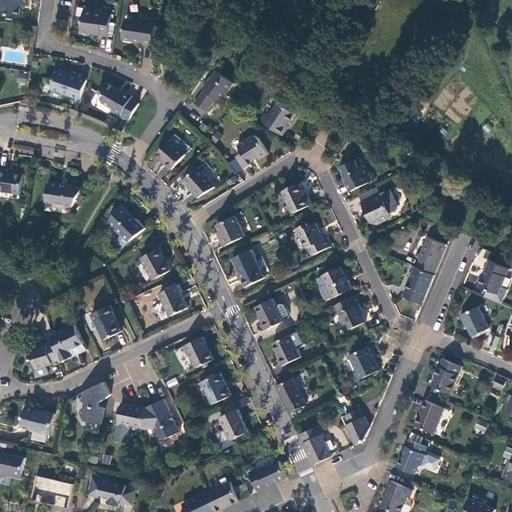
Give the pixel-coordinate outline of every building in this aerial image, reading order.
[(0,0),(0,3),(0,15),(20,18),(22,5),(26,6),(26,0),(0,0)] [(98,10),(85,9),(81,32),(108,37),(111,15),(97,12),(98,10)] [(144,45),(151,45),(153,36),(155,24),(156,19),(156,18),(148,17),(147,21),(126,19),(124,39),(144,41),(144,45)] [(81,101),(88,81),(80,79),(81,75),(71,72),(69,75),(57,71),(51,90),(81,101)] [(205,89),(196,102),(208,110),(217,98),(221,101),(234,83),(216,71),(204,89),(205,89)] [(130,120),(141,102),(138,100),(133,97),(135,94),(127,89),(125,91),(109,82),(108,82),(106,82),(101,91),(105,93),(103,97),(104,101),(113,106),(114,110),(130,120)] [(266,114),(261,120),(283,135),(288,128),(287,127),(297,113),(280,103),(270,116),(266,114)] [(246,151),(237,156),(244,168),(251,164),(250,162),(259,156),(260,159),(270,153),(261,138),(255,134),(241,143),(246,151)] [(170,140),(158,153),(166,160),(165,161),(173,168),(186,154),(170,140)] [(356,160),(341,167),(352,191),(373,181),(367,168),(362,165),(359,167),(356,160)] [(200,166),(185,179),(194,190),(193,191),(199,197),(217,185),(200,166)] [(0,193),(21,196),(24,177),(7,174),(8,171),(0,170),(0,172),(0,193)] [(300,183),(283,191),(294,213),(313,204),(309,195),(306,196),(300,183)] [(52,185),(49,185),(47,204),(54,205),(58,209),(67,210),(67,208),(73,209),(83,193),(75,188),(52,185)] [(379,224),(384,222),(382,218),(391,214),(397,211),(398,205),(391,190),(382,194),(378,186),(360,195),(363,202),(361,203),(365,211),(367,210),(373,222),(379,224)] [(122,247),(129,241),(146,229),(123,206),(110,223),(122,235),(116,241),(122,247)] [(236,215),(217,225),(222,237),(220,238),(224,246),(246,236),(236,215)] [(308,248),(312,255),(332,246),(328,237),(323,240),(319,233),(320,232),(316,224),(308,227),(307,223),(296,228),(301,239),(302,238),(308,248)] [(417,267),(435,274),(448,244),(430,237),(425,248),(423,248),(419,258),(421,259),(417,267)] [(160,248),(143,257),(155,279),(172,270),(160,248)] [(486,259),(490,251),(482,248),(478,256),(486,259)] [(252,249),(233,258),(247,286),(266,278),(265,276),(271,273),(262,256),(256,258),(252,249)] [(503,286),(510,269),(490,261),(487,268),(488,269),(486,273),(485,273),(480,286),(488,289),(485,296),(503,304),(509,289),(503,286)] [(423,304),(435,274),(417,267),(416,266),(403,296),(423,304)] [(334,297),(354,288),(349,279),(347,280),(340,267),(323,275),(324,276),(334,297)] [(334,297),(324,276),(319,278),(322,285),(322,287),(327,298),(329,299),(334,297)] [(179,285),(160,293),(171,315),(189,307),(182,293),(183,292),(179,285)] [(361,304),(357,295),(334,306),(339,315),(341,314),(348,330),(367,322),(359,305),(361,304)] [(274,299),(257,307),(267,329),(275,326),(283,322),(285,321),(286,320),(287,319),(287,318),(288,316),(289,314),(289,313),(289,311),(289,310),(289,309),(288,307),(286,305),(283,304),(281,304),(280,304),(278,304),(277,304),(274,299)] [(9,316),(16,319),(22,305),(16,302),(9,316)] [(112,305),(93,314),(104,340),(123,331),(115,315),(117,315),(112,305)] [(478,305),(461,314),(467,326),(468,325),(473,335),(490,327),(478,305)] [(60,359),(61,361),(87,348),(76,325),(73,326),(71,324),(55,331),(56,334),(53,335),(55,343),(60,359)] [(292,334),(274,342),(281,356),(280,357),(284,365),(302,356),(292,334)] [(205,337),(185,346),(190,356),(191,355),(197,368),(215,360),(205,337)] [(53,361),(60,359),(55,343),(48,344),(48,346),(30,351),(32,361),(35,360),(37,367),(34,367),(37,377),(49,373),(47,365),(53,363),(53,361)] [(368,346),(350,355),(357,371),(353,373),(357,381),(381,369),(377,361),(376,362),(368,346)] [(463,366),(444,358),(432,386),(452,394),(463,366)] [(222,373),(203,382),(214,404),(232,396),(222,373)] [(294,378),(278,386),(291,413),(308,404),(294,378)] [(507,381),(499,378),(496,385),(503,388),(507,381)] [(105,382),(80,394),(83,399),(85,399),(87,402),(86,405),(84,407),(82,413),(86,419),(103,423),(106,407),(100,406),(101,402),(109,397),(111,394),(105,382)] [(145,429),(152,428),(156,436),(159,435),(160,438),(164,440),(180,432),(174,419),(172,420),(170,416),(173,415),(166,399),(144,409),(145,429)] [(446,407),(426,399),(416,424),(435,433),(446,407)] [(144,409),(144,407),(123,403),(116,440),(128,442),(131,426),(145,429),(144,409)] [(56,412),(26,405),(21,426),(51,433),(56,412)] [(346,425),(356,445),(365,441),(371,426),(366,415),(365,416),(361,408),(346,415),(350,423),(346,425)] [(238,409),(221,417),(232,439),(249,431),(238,409)] [(483,435),(489,423),(478,418),(473,430),(483,435)] [(318,426),(300,434),(315,464),(333,456),(318,426)] [(409,439),(405,449),(407,449),(404,457),(402,456),(398,466),(415,474),(419,465),(422,464),(427,454),(425,453),(428,447),(409,439)] [(26,457),(0,451),(0,470),(8,472),(7,474),(21,478),(26,457)] [(103,455),(102,463),(109,464),(111,456),(103,455)] [(250,471),(259,491),(288,477),(280,460),(268,465),(268,464),(258,469),(257,468),(250,471)] [(511,460),(503,478),(511,481),(511,460)] [(91,492),(101,494),(109,496),(108,503),(119,506),(121,499),(124,500),(124,503),(133,505),(136,492),(127,490),(127,487),(112,483),(113,478),(95,474),(91,492)] [(32,500),(69,509),(75,484),(38,476),(32,500)] [(414,489),(392,480),(382,505),(397,511),(402,511),(409,496),(411,497),(414,489)] [(207,492),(216,511),(241,500),(232,481),(215,489),(214,488),(207,492)] [(187,511),(215,511),(216,511),(207,492),(183,503),(187,511)] [(494,511),(496,510),(469,499),(466,507),(467,510),(466,511),(494,511)]
